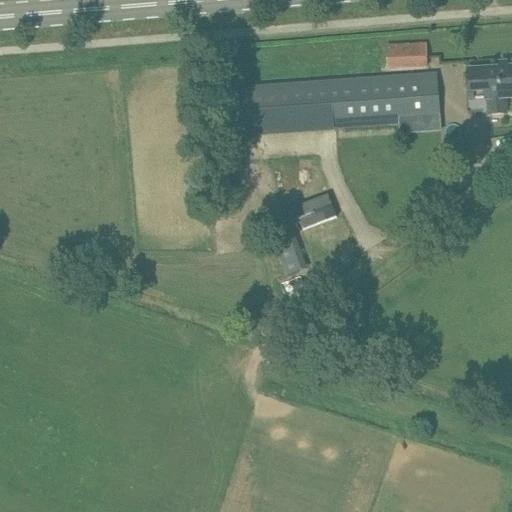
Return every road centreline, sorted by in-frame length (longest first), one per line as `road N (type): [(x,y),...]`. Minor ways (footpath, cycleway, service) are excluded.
road 1 (track): [(511,156),(284,322),(260,344),(255,365),(511,453)]
road 2 (tertiary): [(0,18),(213,0)]
